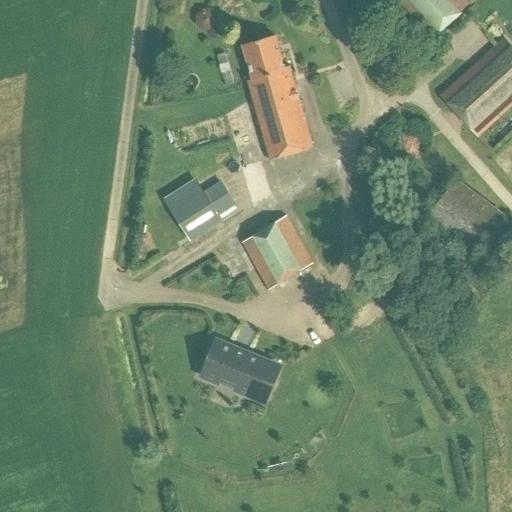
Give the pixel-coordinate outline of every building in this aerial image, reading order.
[(428,37),(467,3),(464,0),(403,0),(399,5),(428,37)] [(285,67),(275,35),(243,45),(253,79),(248,81),(272,159),(314,146),(290,66),(285,67)] [(511,43),(505,37),(441,96),(478,137),(511,106),(511,43)] [(476,253),(505,214),(456,178),(427,217),(476,253)] [(164,200),(190,242),(223,222),(196,179),(164,200)] [(286,216),(241,244),(256,269),(272,290),(276,297),(313,275),(307,265),(313,262),(286,216)] [(494,276),(511,252),(511,226),(505,222),(476,262),(494,276)] [(252,400),(270,359),(216,337),(199,378),(218,386),(222,378),(237,384),(233,392),(252,400)]
